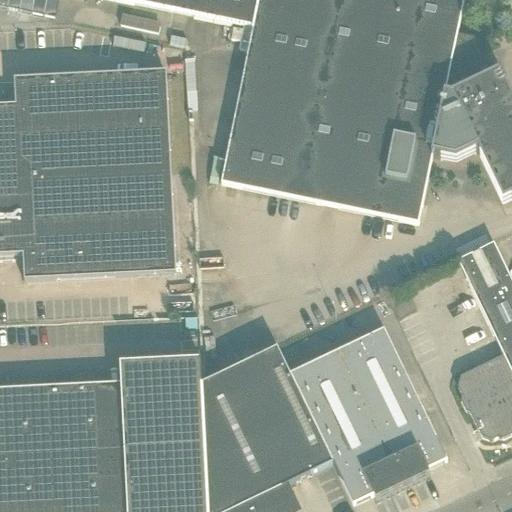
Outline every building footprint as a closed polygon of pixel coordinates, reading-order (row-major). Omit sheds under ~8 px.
[(398,223),(418,227),(428,174),(429,169),(431,159),(451,164),(455,165),(478,154),(486,169),(502,204),(511,199),(511,103),(499,76),(492,79),(486,67),(473,40),(457,36),(464,0),(107,0),(191,17),(252,29),(251,32),(252,32),(224,169),(221,186),(398,223)] [(0,181),(170,178),(165,75),(14,82),(15,109),(0,109),(0,181)] [(170,178),(0,181),(0,259),(22,258),(24,284),(175,276),(170,178)] [(511,285),(493,246),(475,255),(457,264),(502,358),(460,379),(456,389),(461,399),(459,403),(465,415),(469,416),(480,440),(491,444),(498,440),(502,442),(511,438),(511,436),(511,285)] [(383,333),(290,378),(290,379),(332,467),(333,467),(352,508),(372,499),(375,504),(429,478),(427,473),(446,464),(383,333)] [(201,388),(207,511),(273,511),(267,498),(332,467),(290,379),(290,378),(277,351),(201,388)] [(207,511),(201,388),(199,359),(198,359),(198,363),(119,367),(120,387),(0,393),(0,511),(207,511)]
